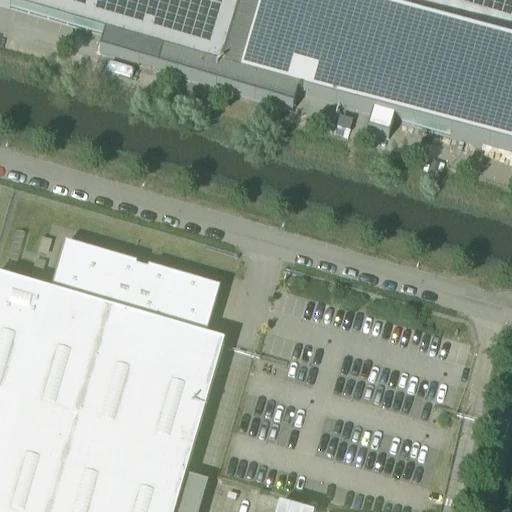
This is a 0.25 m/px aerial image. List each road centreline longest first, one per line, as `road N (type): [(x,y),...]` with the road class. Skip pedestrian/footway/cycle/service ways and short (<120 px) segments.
road 1 (unclassified): [(511,313),(0,168)]
road 2 (unknown): [(476,379),(245,306)]
road 3 (unknown): [(245,306),(195,511)]
road 4 (unknown): [(447,511),(476,379)]
